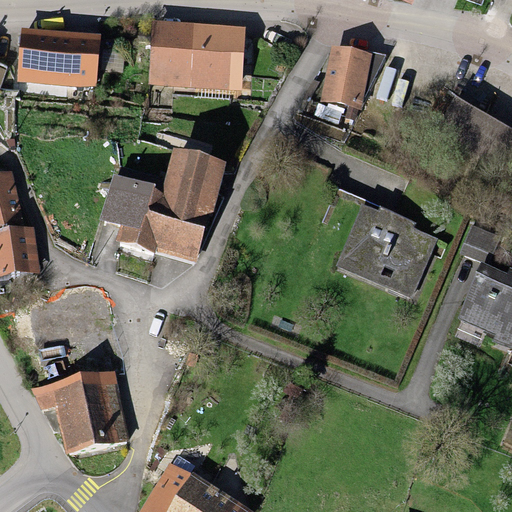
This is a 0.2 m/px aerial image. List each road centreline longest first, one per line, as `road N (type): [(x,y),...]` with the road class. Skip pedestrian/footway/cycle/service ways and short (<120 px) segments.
road 1 (residential): [(334,12),(186,301),(149,320),(136,470),(110,511)]
road 2 (residential): [(511,56),(432,30),(334,12)]
road 3 (residential): [(0,369),(47,459),(86,511)]
road 4 (residential): [(153,0),(0,7)]
road 5 (residential): [(334,12),(186,0)]
